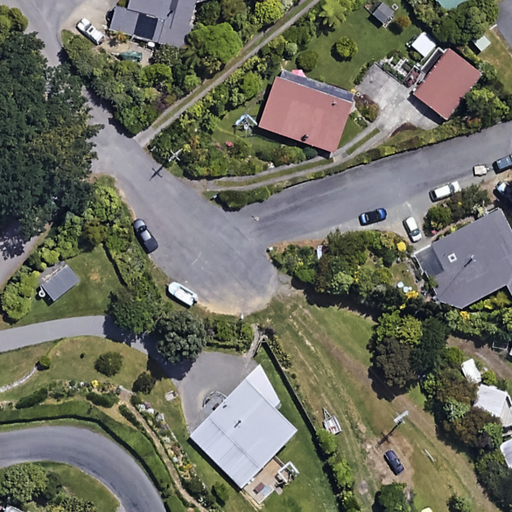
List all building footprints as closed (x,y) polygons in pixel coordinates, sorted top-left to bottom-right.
[(187,51),(198,2),(204,0),(129,0),(127,8),(113,5),(107,32),(187,51)] [(459,0),(439,0),(450,10),(459,0)] [(476,74),(440,47),(407,91),(443,118),(476,74)] [(257,105),(336,133),(354,84),(275,55),(257,105)] [(511,287),(511,229),(500,201),(431,231),(442,256),(427,263),(446,306),(501,282),(511,287)] [(75,280),(61,263),(36,284),(49,301),(75,280)] [(191,418),(243,471),(300,423),(266,355),(191,418)] [(507,391),(480,380),(467,412),(508,429),(511,418),(511,409),(502,405),(507,391)] [(511,466),(511,435),(494,444),(506,469),(511,466)]
